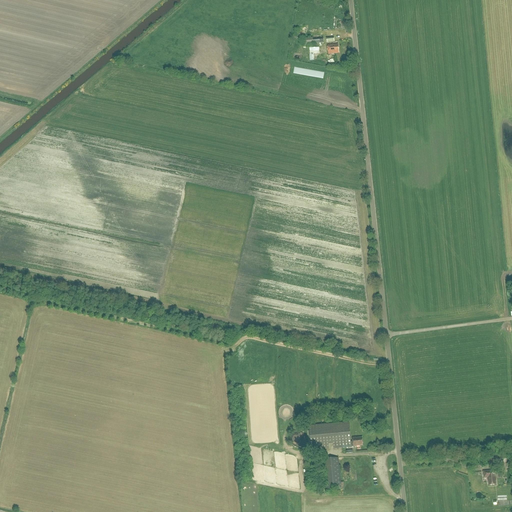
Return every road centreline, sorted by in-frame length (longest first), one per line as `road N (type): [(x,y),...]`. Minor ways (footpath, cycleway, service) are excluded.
road 1 (unclassified): [(404,511),(352,0)]
road 2 (track): [(389,364),(253,337),(238,343)]
